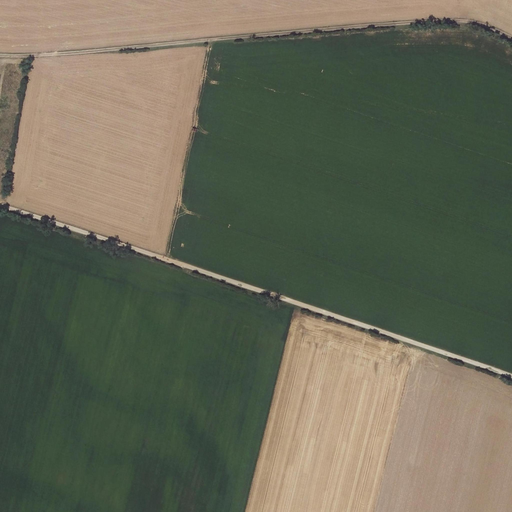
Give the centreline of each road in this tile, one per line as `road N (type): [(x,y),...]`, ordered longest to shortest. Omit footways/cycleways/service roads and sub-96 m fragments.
road 1 (track): [(511,377),(0,205)]
road 2 (track): [(511,39),(483,24),(0,55)]
